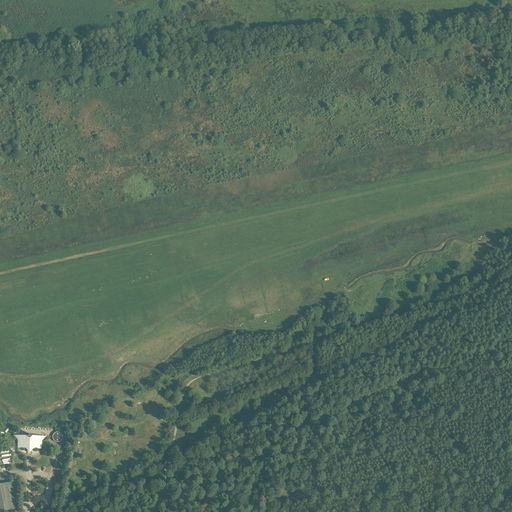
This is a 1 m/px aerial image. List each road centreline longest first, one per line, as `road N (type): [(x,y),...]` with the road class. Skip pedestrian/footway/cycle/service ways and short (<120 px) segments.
road 1 (track): [(511,162),(0,273)]
road 2 (track): [(319,340),(184,386),(165,466)]
road 3 (track): [(509,282),(319,340)]
road 4 (track): [(342,374),(509,282)]
road 5 (track): [(311,387),(165,466)]
